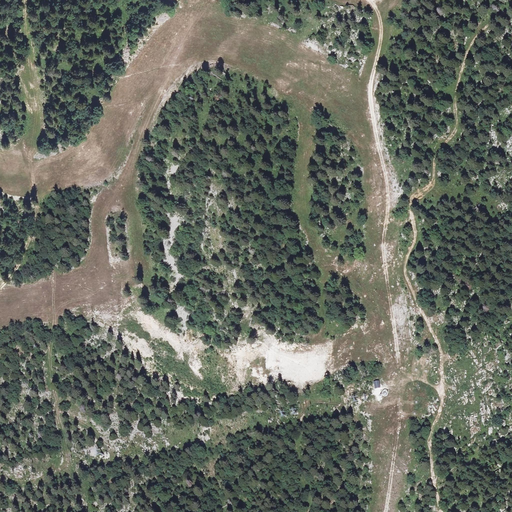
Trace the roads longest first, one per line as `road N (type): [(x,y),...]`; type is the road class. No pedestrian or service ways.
road 1 (track): [(385,511),(401,390),(383,246),(388,194),(371,113),(380,28),(370,0)]
road 2 (track): [(441,391),(440,349),(409,274),(411,202),(432,181),(456,127),(471,46),(511,6)]
road 3 (track): [(0,286),(34,224),(26,0)]
road 4 (track): [(442,511),(431,477),(441,391)]
